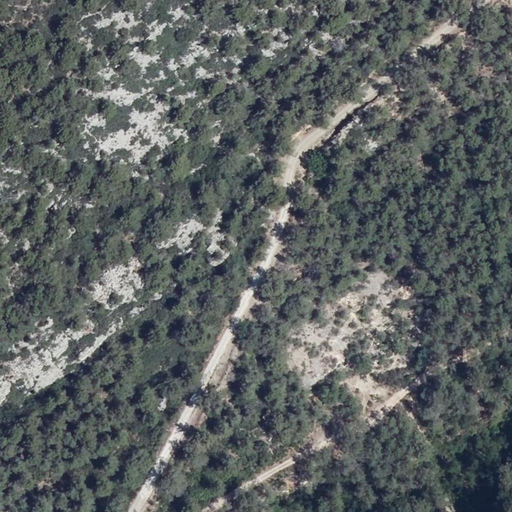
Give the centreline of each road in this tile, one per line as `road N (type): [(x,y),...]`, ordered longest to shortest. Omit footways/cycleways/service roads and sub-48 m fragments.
road 1 (track): [(135,511),(224,357),(288,213),(306,140),(481,0)]
road 2 (track): [(204,511),(368,420),(412,382),(511,336)]
